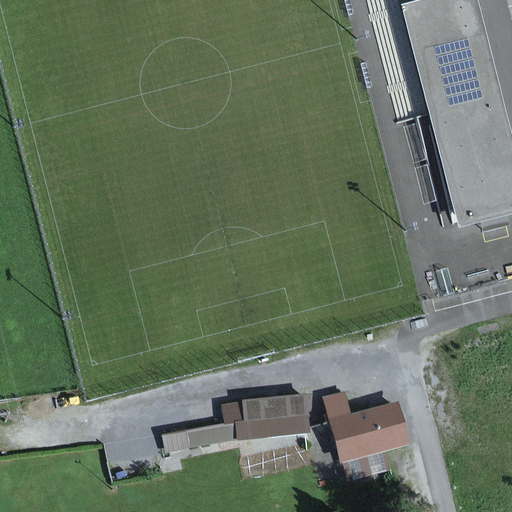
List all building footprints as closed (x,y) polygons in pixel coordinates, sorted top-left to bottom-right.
[(453,233),(511,217),(511,143),(474,0),(425,0),(393,8),(453,233)] [(283,438),(307,435),(302,395),(243,402),(244,420),(281,416),(283,438)] [(325,400),(331,423),(349,418),(343,395),(325,400)] [(349,418),(331,423),(341,461),(404,445),(393,407),(349,418)] [(162,449),(236,435),(234,424),(160,436),(162,449)]
